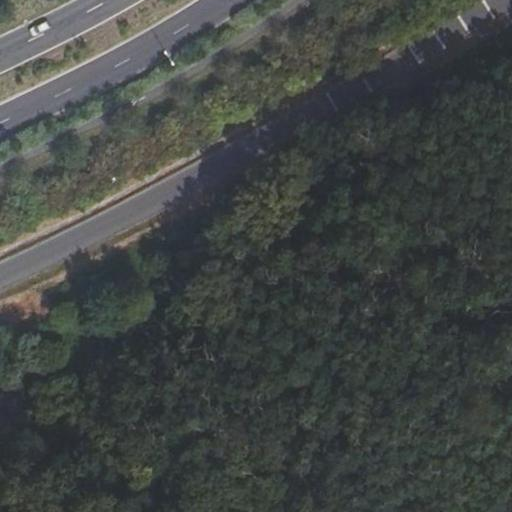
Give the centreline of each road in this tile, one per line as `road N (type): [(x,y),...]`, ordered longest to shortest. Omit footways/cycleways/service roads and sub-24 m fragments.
road 1 (residential): [(505,0),(0,277)]
road 2 (secondary): [(0,123),(227,0)]
road 3 (secondary): [(110,0),(0,54)]
